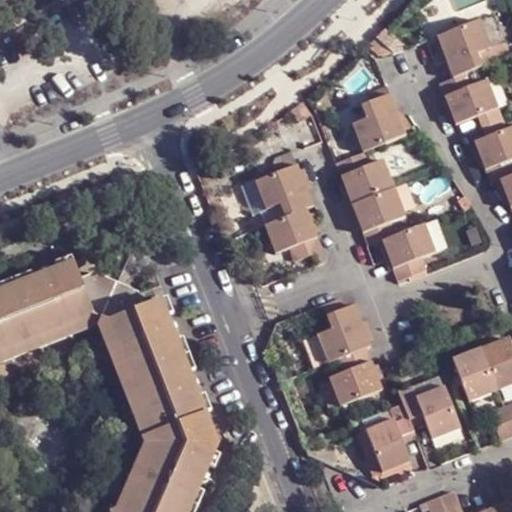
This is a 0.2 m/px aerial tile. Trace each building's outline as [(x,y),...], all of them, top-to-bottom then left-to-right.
[(481,23),(440,39),(446,57),(455,79),(469,74),(508,59),(501,44),(490,47),(481,23)] [(406,45),(392,32),(377,43),(393,56),(406,45)] [(457,123),(481,116),(483,119),(500,111),(489,83),(475,88),(469,74),(455,79),(442,84),(457,123)] [(399,117),(395,119),(388,99),(364,110),(368,121),(354,127),(364,152),(407,136),(399,117)] [(511,131),(490,140),(488,136),(476,142),(493,184),(502,181),(511,177),(511,131)] [(383,163),(371,168),(364,152),(336,163),(352,205),(394,189),(383,163)] [(309,211),(312,209),(298,168),(256,185),(267,214),(281,208),(286,220),(309,211)] [(509,203),(511,209),(511,177),(502,181),(509,203)] [(257,217),(263,214),(268,228),(286,220),(281,208),(267,214),(256,185),(245,189),(257,217)] [(352,205),(367,244),(396,234),(393,225),(407,220),(394,189),(352,205)] [(314,231),(309,211),(286,220),(268,228),(266,229),(278,257),(292,252),(297,264),(321,249),(314,231)] [(425,228),(384,243),(389,262),(398,285),(428,273),(423,261),(438,255),(425,228)] [(0,356),(95,320),(107,326),(154,452),(124,511),(192,511),(203,488),(207,481),(221,449),(198,395),(194,385),(176,338),(173,327),(163,303),(146,309),(141,296),(101,277),(83,284),(76,267),(53,276),(42,281),(0,296),(0,356)] [(338,302),(323,308),(328,319),(342,311),(338,302)] [(368,347),(351,307),(342,311),(328,319),(332,331),(318,336),(328,362),(337,358),(364,349),(368,347)] [(0,356),(0,369),(96,333),(95,320),(0,356)] [(142,455),(154,452),(107,326),(95,320),(96,333),(142,455)] [(511,388),(511,340),(482,351),(498,393),(511,388)] [(341,409),(384,392),(375,378),(364,349),(337,358),(344,376),(331,381),(341,409)] [(498,393),(482,351),(454,362),(471,405),(498,393)] [(441,378),(399,395),(402,403),(411,423),(423,417),(433,443),(462,431),(441,378)] [(411,423),(402,403),(390,408),(396,422),(367,435),(384,475),(413,465),(402,439),(416,434),(411,423)] [(500,436),(511,432),(511,430),(505,410),(491,415),(500,436)] [(358,438),(374,479),(384,475),(367,435),(358,438)] [(124,511),(154,452),(142,455),(138,458),(113,511),(124,511)] [(511,511),(511,471),(496,476),(507,504),(489,511),(511,511)] [(463,511),(455,492),(438,498),(445,511),(463,511)]
